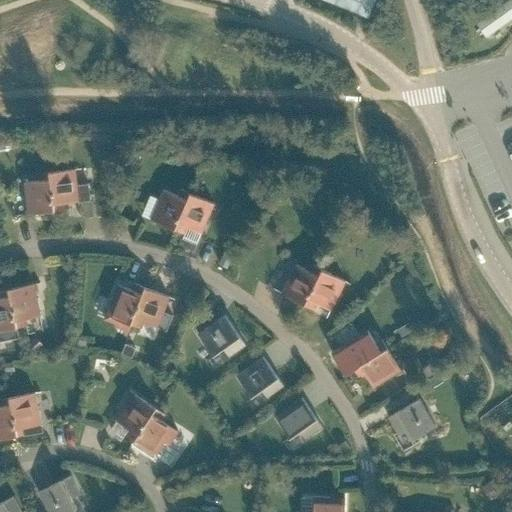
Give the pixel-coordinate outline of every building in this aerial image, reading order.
[(133,145),(132,156),(138,157),(140,146),(133,145)] [(51,171),(55,210),(65,209),(65,202),(80,200),(92,199),(90,183),(78,184),(76,168),(51,171)] [(55,210),(51,171),(40,172),(41,179),(26,181),(29,213),(55,210)] [(165,189),(152,218),(165,224),(162,232),(173,236),(176,229),(191,192),(182,188),(179,194),(165,189)] [(215,202),(191,192),(176,229),(185,233),(188,226),(202,232),(215,202)] [(225,250),(219,261),(228,265),(233,254),(225,250)] [(305,304),(323,269),(314,264),(311,270),(297,263),(282,292),(305,304)] [(346,280),(323,269),(305,304),(315,309),(318,302),(332,309),(346,280)] [(132,323),(146,286),(136,282),(133,289),(119,284),(106,318),(117,323),(119,328),(128,331),(132,323)] [(35,283),(9,288),(17,327),(18,326),(28,325),(26,318),(41,315),(35,283)] [(146,286),(132,323),(141,327),(144,320),(167,330),(173,315),(164,311),(170,296),(146,286)] [(18,326),(17,327),(9,288),(0,289),(0,293),(1,297),(0,297),(0,340),(20,336),(18,326)] [(226,314),(199,333),(214,355),(224,348),(230,355),(246,343),(226,314)] [(341,346),(333,352),(346,374),(355,369),(355,368),(388,347),(383,338),(377,342),(369,329),(341,346)] [(37,336),(29,343),(37,351),(45,344),(37,336)] [(87,339),(80,338),(79,346),(86,347),(87,339)] [(126,343),(123,352),(132,355),(136,346),(126,343)] [(388,347),(355,368),(355,369),(360,377),(366,373),(374,386),(402,369),(388,347)] [(264,356),(237,374),(253,396),(262,389),(268,396),(284,385),(264,356)] [(14,361),(5,362),(6,371),(15,370),(14,361)] [(439,372),(430,378),(435,385),(444,380),(439,372)] [(36,391),(11,396),(18,435),(28,433),(43,430),(42,423),(36,391)] [(135,440),(157,407),(135,393),(117,420),(130,428),(126,434),(135,440)] [(0,438),(18,435),(11,396),(0,398),(1,405),(0,405),(0,438)] [(303,397),(276,415),(291,437),(301,430),(306,437),(323,426),(303,397)] [(420,398),(389,416),(400,434),(408,429),(414,439),(437,426),(420,398)] [(166,413),(157,407),(135,440),(156,454),(157,454),(170,463),(178,450),(169,444),(179,430),(162,419),(166,413)] [(346,439),(337,446),(342,453),(351,446),(346,439)] [(71,474),(39,491),(50,511),(69,511),(78,508),(72,497),(80,493),(71,474)] [(489,479),(480,485),(489,497),(497,492),(489,479)] [(127,482),(118,484),(121,495),(129,493),(127,482)] [(22,511),(14,495),(0,502),(0,511),(22,511)] [(306,511),(305,511),(345,511),(346,497),(314,496),(313,511),(306,511)]
